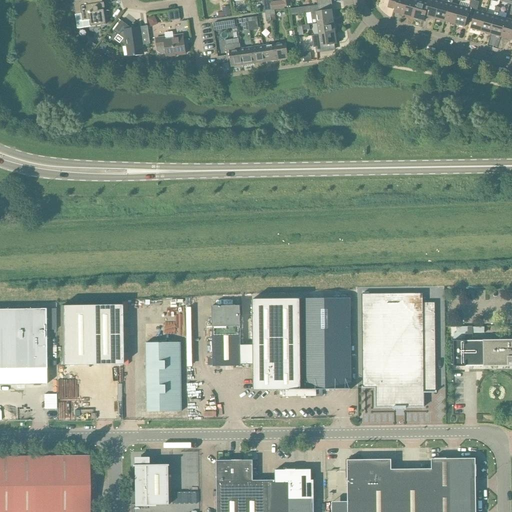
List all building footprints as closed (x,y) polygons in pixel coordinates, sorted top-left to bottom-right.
[(90,20),(91,27),(106,25),(102,0),(77,0),(73,1),(75,15),(82,14),(90,20)] [(269,0),(261,0),(264,12),(265,12),(270,11),(271,11),(269,0)] [(394,13),(404,15),(408,0),(389,0),(388,7),(395,9),(394,13)] [(408,0),(404,15),(414,18),(418,0),(408,0)] [(429,2),(420,0),(418,0),(414,18),(424,21),(429,2)] [(429,0),(429,2),(424,21),(426,16),(435,19),(440,0),(439,0),(429,0)] [(440,0),(435,19),(445,21),(450,3),(452,4),(452,0),(447,0),(447,2),(440,0)] [(469,12),(472,13),(475,1),(472,0),(470,0),(468,8),(460,6),(454,24),(465,27),(469,12)] [(471,29),(481,32),(486,13),(477,10),(479,2),(475,1),(472,13),(475,14),(471,29)] [(331,3),(318,5),(310,6),(313,24),(317,24),(334,21),(331,3)] [(460,6),(452,4),(450,3),(445,21),(454,24),(460,6)] [(230,6),(222,7),(223,17),(231,16),(230,6)] [(493,15),(486,13),(481,32),(491,34),(496,16),(498,16),(499,12),(495,11),(493,15)] [(154,16),(147,19),(151,27),(158,24),(154,16)] [(498,16),(496,16),(491,34),(500,37),(506,18),(498,16)] [(511,20),(506,18),(500,37),(510,40),(511,33),(511,20)] [(125,45),(127,45),(127,46),(123,46),(124,57),(136,55),(136,54),(143,53),(140,28),(132,29),(121,20),(113,31),(119,35),(125,34),(126,38),(124,38),(121,42),(125,45)] [(317,24),(319,35),(335,32),(334,21),(317,24)] [(315,42),(315,43),(317,53),(333,51),(333,45),(337,44),(335,32),(319,35),(320,42),(315,42)] [(175,39),(166,40),(165,36),(155,38),(157,51),(162,54),(166,53),(167,57),(186,54),(183,35),(174,36),(175,39)] [(102,43),(98,48),(104,51),(107,45),(102,43)] [(231,67),(243,65),(241,49),(240,43),(226,46),(227,56),(218,57),(219,63),(231,61),(231,67)] [(274,44),(277,61),(288,59),(287,49),(286,43),(274,44)] [(274,44),(263,46),(266,62),(277,61),(274,44)] [(254,64),(266,62),(263,46),(252,48),(254,64)] [(252,48),(241,49),(243,65),(254,64),(252,48)] [(311,53),(303,53),(304,61),(312,61),(311,53)] [(424,293),(362,293),(363,378),(363,388),(375,388),(376,408),(424,407),(424,392),(436,392),(436,382),(435,303),(424,303),(424,293)] [(350,298),(310,299),(253,299),(254,345),(246,345),(247,364),(252,364),(253,390),(294,390),(351,389),(350,298)] [(62,366),(122,365),(122,305),(62,306),(62,366)] [(241,364),(247,364),(246,345),(241,345),(240,305),(212,305),(213,367),(241,366),(241,364)] [(0,309),(0,369),(46,369),(45,309),(0,309)] [(465,340),(454,341),(454,367),(483,366),(508,366),(511,366),(511,339),(483,340),(483,341),(465,341),(465,340)] [(182,411),(182,401),(181,341),(146,342),(147,412),(182,411)] [(89,511),(89,486),(89,456),(0,457),(0,511),(89,511)] [(137,459),(137,466),(137,505),(169,505),(169,466),(170,466),(170,465),(149,465),(149,458),(137,459)] [(432,459),(432,469),(432,488),(476,487),(476,458),(432,459)] [(348,460),(348,474),(348,511),(432,511),(432,488),(432,469),(392,470),(391,459),(348,460)] [(276,482),(275,480),(253,481),(253,460),(217,461),(217,471),(217,511),(290,511),(291,482),(276,482)] [(275,470),(275,480),(276,482),(291,482),(290,511),(314,511),(314,490),(314,480),(311,480),(311,469),(275,470)] [(476,511),(476,487),(432,488),(432,511),(476,511)]
